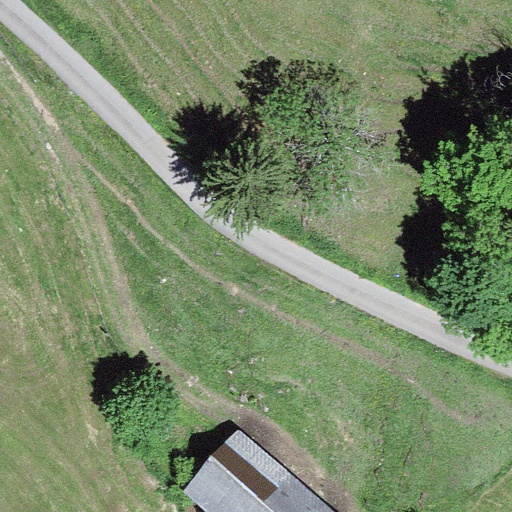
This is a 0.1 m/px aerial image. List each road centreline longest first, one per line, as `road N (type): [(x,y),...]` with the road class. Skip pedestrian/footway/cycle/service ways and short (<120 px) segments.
road 1 (unclassified): [(511,359),(385,311),(191,192),(0,11)]
road 2 (track): [(301,453),(248,414),(184,384),(132,331),(80,176),(0,57)]
